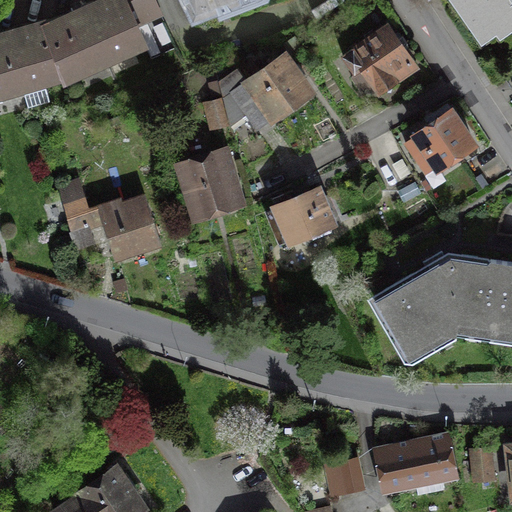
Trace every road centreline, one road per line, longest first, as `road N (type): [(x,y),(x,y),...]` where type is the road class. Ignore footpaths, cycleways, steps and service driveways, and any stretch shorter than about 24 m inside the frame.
road 1 (residential): [(0,287),(361,388),(437,402),(511,401)]
road 2 (residential): [(408,0),(511,148)]
